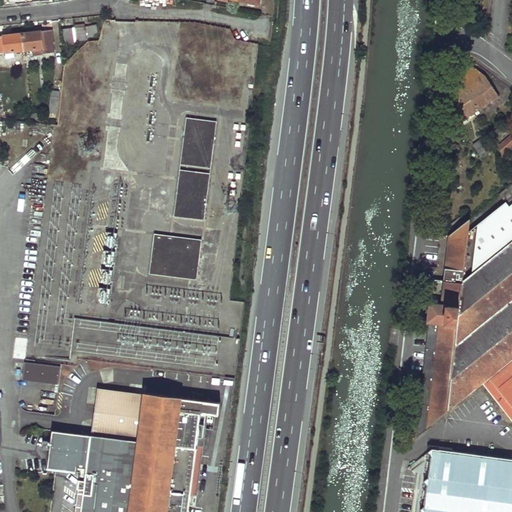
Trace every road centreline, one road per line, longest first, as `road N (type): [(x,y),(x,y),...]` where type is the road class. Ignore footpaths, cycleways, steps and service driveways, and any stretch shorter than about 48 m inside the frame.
road 1 (motorway): [(307,0),(243,511)]
road 2 (motorway): [(277,511),(340,0)]
road 3 (unclassified): [(492,55),(461,41),(445,55),(388,511)]
road 4 (residential): [(118,1),(133,11),(260,25)]
road 5 (unknown): [(394,462),(467,417),(488,422),(511,449)]
